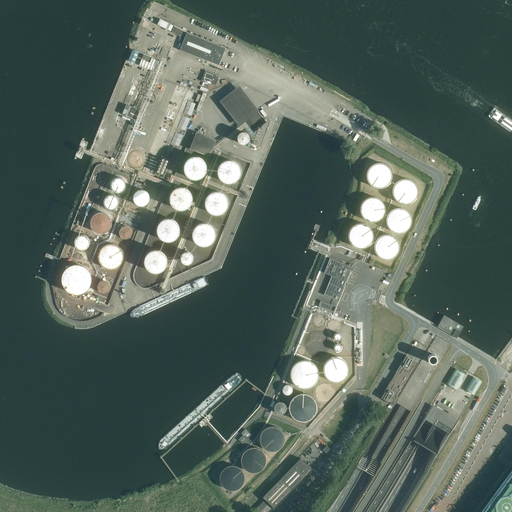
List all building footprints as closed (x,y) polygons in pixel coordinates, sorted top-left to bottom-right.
[(174,26),(171,32),(177,35),(183,38),(186,32),(174,26)] [(219,66),(226,48),(225,48),(187,33),(180,50),(219,66)] [(134,64),(139,52),(133,50),(132,52),(132,53),(129,59),(129,60),(128,61),(134,64)] [(153,71),(157,61),(152,58),(150,63),(142,60),(139,65),(153,71)] [(165,64),(162,62),(158,72),(163,74),(166,64),(165,64)] [(216,85),(219,77),(216,76),(216,75),(205,70),(201,81),(202,81),(204,82),(205,82),(205,83),(208,84),(208,83),(212,85),(213,84),(216,85)] [(239,87),(221,102),(241,127),(243,126),(250,135),(259,127),(260,128),(261,126),(266,122),(239,87)] [(203,92),(196,110),(200,112),(207,93),(203,92)] [(183,113),(192,116),(194,110),(196,104),(188,101),(183,113)] [(143,114),(145,110),(135,106),(134,108),(126,105),(122,114),(136,119),(139,112),(143,114)] [(177,127),(185,131),(190,119),(182,116),(177,127)] [(259,127),(252,144),(260,147),(269,123),(266,122),(261,126),(260,128),(259,127)] [(171,143),(178,146),(183,135),(176,132),(171,143)] [(238,136),(237,137),(237,138),(237,139),(238,140),(238,141),(239,142),(240,143),(241,144),(242,144),(243,144),(244,144),(245,144),(246,144),(246,143),(247,143),(248,142),(248,141),(249,141),(249,140),(249,139),(249,138),(249,137),(249,136),(249,135),(248,135),(248,134),(247,133),(246,133),(246,132),(245,132),(244,132),(243,132),(242,132),(241,132),(241,133),(240,133),(239,134),(239,135),(238,135),(238,136)] [(216,141),(196,133),(189,150),(209,158),(216,141)] [(129,156),(129,157),(129,158),(129,159),(129,160),(129,161),(129,162),(129,163),(130,164),(131,165),(131,166),(132,166),(133,167),(134,167),(135,167),(136,168),(137,168),(138,167),(139,167),(140,167),(141,166),(142,166),(142,165),(143,165),(144,164),(144,163),(144,162),(145,161),(145,160),(145,159),(145,158),(145,157),(144,157),(144,156),(144,155),(143,155),(143,154),(142,154),(142,153),(141,153),(140,152),(139,152),(138,152),(138,151),(137,151),(136,151),(135,152),(134,152),(133,152),(132,153),(131,154),(130,155),(129,156)] [(201,158),(196,157),(191,158),(187,160),(185,163),(184,167),(184,171),(186,174),(188,177),(192,179),(197,179),(201,178),(204,176),(206,172),(206,166),(206,163),(203,160),(201,158)] [(235,162),(230,160),(224,161),(221,163),(219,167),(218,171),(218,174),(219,177),(222,180),(225,182),(231,183),(235,181),(237,179),(240,175),(240,170),(239,167),(237,164),(235,162)] [(370,167),(369,168),(369,169),(368,170),(367,171),(367,172),(367,173),(367,174),(366,175),(367,176),(367,177),(367,178),(367,179),(367,180),(368,181),(368,182),(369,183),(369,184),(370,184),(371,185),(372,186),(373,186),(374,187),(375,188),(377,188),(378,188),(380,188),(381,188),(382,188),(383,188),(384,187),(385,187),(386,186),(387,186),(388,185),(389,184),(390,183),(390,181),(391,181),(391,180),(391,179),(391,178),(392,178),(392,177),(392,176),(392,175),(392,174),(392,173),(391,172),(391,171),(391,170),(390,169),(389,168),(389,167),(388,166),(387,166),(386,165),(385,164),(384,164),(383,164),(382,163),(381,163),(380,163),(378,163),(377,163),(376,163),(375,164),(374,164),(373,164),(372,165),(371,166),(370,167)] [(114,179),(113,180),(112,181),(111,182),(111,183),(111,184),(111,185),(111,186),(111,187),(112,188),(112,189),(113,190),(114,191),(115,191),(115,192),(116,192),(117,192),(118,192),(119,192),(120,192),(121,192),(122,192),(122,191),(123,191),(124,190),(124,189),(125,189),(125,188),(125,187),(126,186),(126,185),(126,184),(126,183),(125,183),(125,182),(124,181),(123,180),(123,179),(122,178),(121,178),(119,178),(118,178),(117,178),(116,178),(115,178),(114,179)] [(414,182),(413,182),(412,181),(411,181),(410,180),(409,180),(408,179),(407,179),(406,179),(405,179),(404,179),(403,179),(402,179),(401,180),(400,180),(399,181),(398,181),(397,182),(396,182),(396,183),(395,184),(394,185),(394,186),(393,187),(393,188),(393,189),(393,190),(392,191),(393,193),(393,194),(393,196),(394,197),(394,198),(395,199),(396,200),(396,201),(398,202),(399,202),(399,203),(400,203),(402,204),(403,204),(404,204),(405,204),(406,204),(407,204),(408,204),(409,203),(410,203),(411,203),(412,202),(413,202),(413,201),(414,200),(415,199),(416,198),(416,197),(417,196),(417,195),(417,194),(418,193),(418,192),(418,191),(417,190),(417,189),(417,188),(417,187),(416,186),(415,184),(414,183),(414,182)] [(187,189),(182,187),(176,188),(173,190),(171,194),(170,198),(170,201),(171,205),(174,207),(177,209),(183,210),(187,208),(190,206),(192,202),(192,197),(192,194),(189,190),(187,189)] [(133,195),(133,196),(133,197),(133,198),(133,199),(133,200),(134,200),(134,201),(134,202),(135,202),(135,203),(136,204),(137,204),(137,205),(138,205),(139,205),(140,206),(141,206),(142,206),(143,205),(144,205),(145,205),(146,204),(147,203),(148,202),(148,201),(149,201),(149,200),(149,199),(149,198),(149,197),(149,196),(149,195),(149,194),(148,194),(148,193),(147,192),(146,191),(145,190),(144,190),(143,190),(142,190),(141,189),(141,190),(140,190),(139,190),(138,190),(137,191),(136,191),(136,192),(135,192),(135,193),(134,193),(134,194),(134,195),(133,195)] [(223,193),(217,192),(212,193),(209,195),(206,198),(205,202),(205,206),(207,209),(209,212),(213,214),(218,214),(222,213),(225,211),(227,207),(228,201),(227,198),(225,195),(223,193)] [(106,197),(105,198),(105,199),(104,200),(104,201),(104,202),(104,203),(104,204),(105,205),(105,206),(106,207),(107,208),(108,208),(109,209),(110,209),(111,209),(112,209),(113,209),(114,209),(115,208),(116,207),(117,206),(118,205),(118,204),(118,203),(118,202),(118,201),(118,200),(118,199),(117,198),(117,197),(116,197),(116,196),(115,196),(114,195),(113,195),(111,195),(110,195),(109,195),(108,196),(107,196),(106,197)] [(363,201),(363,202),(362,202),(362,203),(361,204),(361,205),(361,206),(360,206),(360,207),(360,208),(360,209),(360,210),(360,211),(360,212),(360,213),(361,214),(361,215),(362,216),(363,217),(363,218),(364,219),(365,220),(366,220),(367,221),(368,221),(369,222),(370,222),(372,222),(373,222),(374,222),(376,222),(377,221),(378,221),(379,220),(381,219),(382,218),(383,217),(383,216),(384,215),(384,214),(385,213),(385,212),(385,211),(385,210),(385,209),(385,208),(385,207),(385,206),(384,205),(384,204),(383,203),(383,202),(382,201),(381,200),(380,200),(380,199),(379,199),(378,198),(377,198),(376,197),(375,197),(374,197),(373,197),(372,197),(371,197),(370,197),(369,197),(368,198),(366,199),(365,200),(364,200),(363,201)] [(410,214),(409,213),(408,212),(407,211),(406,210),(405,210),(404,209),(403,209),(402,208),(401,208),(400,208),(399,208),(398,208),(397,208),(396,208),(395,208),(394,209),(393,209),(392,209),(391,210),(390,211),(389,212),(389,213),(388,213),(388,214),(387,215),(387,216),(386,217),(386,218),(386,219),(386,220),(386,221),(386,222),(386,223),(387,224),(387,225),(387,226),(388,227),(388,228),(389,228),(389,229),(390,229),(391,230),(391,231),(392,231),(393,232),(394,232),(395,233),(397,233),(398,233),(399,233),(400,233),(401,233),(402,233),(403,232),(404,232),(405,231),(406,231),(407,230),(408,229),(409,228),(410,227),(410,226),(410,225),(411,225),(411,224),(411,223),(411,222),(411,221),(411,220),(411,219),(411,218),(411,217),(411,216),(410,216),(410,214)] [(91,219),(91,220),(91,221),(91,222),(90,223),(91,224),(91,225),(91,226),(91,227),(92,227),(92,228),(92,229),(93,229),(94,230),(95,231),(95,232),(96,232),(97,233),(98,233),(99,233),(101,233),(102,233),(103,233),(104,233),(105,233),(106,232),(107,232),(108,231),(109,230),(110,229),(111,228),(111,227),(111,226),(112,225),(112,224),(112,223),(112,222),(112,221),(111,221),(111,220),(111,219),(111,218),(110,217),(109,216),(108,215),(107,214),(106,213),(105,213),(104,213),(103,212),(102,212),(101,212),(100,212),(99,212),(98,213),(97,213),(96,213),(95,214),(94,215),(93,216),(92,217),(92,218),(91,218),(91,219)] [(174,220),(169,218),(164,219),(161,221),(158,225),(157,229),(157,233),(159,236),(161,239),(165,240),(170,241),(174,240),(177,237),(179,233),(180,228),(179,225),(177,222),(174,220)] [(208,224),(204,223),(200,224),(197,225),(194,228),(193,231),(193,235),(193,239),(195,242),(198,244),(202,245),(205,245),(209,244),(212,242),(214,239),(215,235),(215,232),(213,228),(211,226),(208,224)] [(371,229),(371,228),(370,228),(369,227),(369,226),(368,225),(367,225),(366,224),(365,224),(364,224),(363,223),(362,223),(361,223),(360,223),(359,223),(358,223),(357,224),(356,224),(355,225),(354,225),(353,226),(352,226),(352,227),(351,228),(350,229),(350,230),(349,230),(349,231),(349,232),(348,233),(348,234),(348,235),(348,236),(348,238),(348,239),(349,240),(349,241),(350,242),(350,243),(351,244),(352,245),(353,246),(355,247),(356,247),(357,248),(358,248),(359,248),(360,248),(361,248),(363,248),(364,248),(365,248),(366,247),(367,247),(367,246),(368,246),(369,245),(370,244),(371,243),(372,242),(372,241),(372,240),(373,239),(373,238),(373,237),(373,236),(373,235),(373,234),(373,233),(373,232),(372,231),(372,230),(372,229),(371,229)] [(132,233),(132,232),(131,231),(131,230),(131,229),(130,229),(130,228),(129,227),(128,227),(127,226),(126,226),(125,226),(124,226),(123,227),(122,227),(121,228),(120,229),(120,230),(119,230),(119,231),(119,232),(119,233),(119,234),(120,235),(120,236),(121,236),(121,237),(122,237),(122,238),(123,238),(124,238),(125,239),(126,239),(127,238),(128,238),(129,238),(129,237),(130,237),(130,236),(131,236),(131,235),(131,234),(131,233),(132,233)] [(375,242),(375,243),(374,244),(374,245),(374,246),(374,247),(374,248),(374,249),(374,250),(375,250),(375,251),(375,252),(376,253),(376,254),(377,255),(378,256),(379,257),(380,258),(381,258),(383,259),(384,259),(385,259),(387,259),(388,259),(389,259),(390,259),(392,258),(393,258),(394,257),(395,256),(396,255),(397,254),(397,253),(398,253),(398,252),(398,251),(399,251),(399,250),(399,249),(399,248),(399,247),(399,245),(399,244),(399,243),(398,242),(398,241),(397,240),(397,239),(396,238),(395,238),(394,237),(393,236),(392,236),(391,235),(390,235),(389,234),(388,234),(387,234),(386,234),(385,234),(384,235),(383,235),(381,235),(381,236),(379,236),(379,237),(378,238),(377,239),(376,240),(375,241),(375,242)] [(89,243),(89,242),(89,241),(89,240),(89,239),(88,239),(88,238),(87,237),(86,236),(85,236),(84,235),(83,235),(82,235),(81,235),(80,235),(79,235),(78,236),(77,237),(76,237),(76,238),(75,238),(75,239),(75,240),(74,241),(74,242),(74,243),(74,244),(75,245),(75,246),(76,247),(76,248),(77,248),(78,249),(79,250),(80,250),(81,250),(82,250),(83,250),(84,250),(85,249),(86,249),(87,248),(88,247),(89,246),(89,245),(89,244),(89,243)] [(106,245),(105,246),(104,246),(103,247),(102,247),(102,248),(101,249),(100,250),(100,251),(99,252),(99,253),(99,254),(98,255),(98,256),(98,257),(98,258),(98,259),(99,260),(99,261),(99,262),(100,262),(100,263),(101,264),(102,265),(103,266),(104,267),(105,268),(106,268),(107,269),(108,269),(109,269),(111,269),(112,269),(113,269),(114,269),(115,268),(116,268),(117,268),(118,267),(119,267),(120,266),(121,265),(121,264),(122,263),(122,262),(123,261),(123,260),(123,259),(123,258),(123,257),(123,256),(123,255),(123,254),(123,253),(122,252),(122,251),(122,250),(121,249),(120,248),(119,247),(118,246),(117,246),(116,245),(115,245),(114,244),(113,244),(112,244),(111,244),(110,244),(109,244),(108,244),(107,245),(106,245)] [(159,250),(157,250),(154,250),(152,251),(150,252),(148,253),(147,255),(146,257),(145,259),(145,261),(145,263),(145,265),(146,267),(148,269),(150,271),(152,272),(154,272),(156,272),(158,272),(161,271),(163,270),(164,269),(166,267),(167,265),(167,263),(167,260),(167,258),(166,256),(165,254),(163,252),(161,251),(159,250)] [(186,252),(184,252),(182,254),(181,257),(181,259),(182,261),(183,262),(185,263),(187,264),(189,263),(192,261),(192,259),(193,257),(192,255),(190,253),(188,252),(186,252)] [(339,301),(354,266),(350,264),(349,266),(330,259),(324,273),(332,276),(324,295),(339,301)] [(91,279),(91,278),(91,277),(91,276),(91,275),(90,274),(90,273),(90,272),(89,272),(89,271),(88,270),(87,269),(86,268),(85,267),(84,266),(82,266),(81,265),(80,265),(79,265),(77,264),(76,264),(74,265),(73,265),(72,265),(71,265),(70,266),(69,267),(68,267),(67,268),(66,269),(65,270),(64,272),(63,273),(63,274),(63,275),(62,276),(62,277),(62,278),(62,279),(62,280),(62,281),(62,282),(62,283),(63,284),(63,285),(64,287),(65,288),(66,289),(67,290),(67,291),(68,291),(69,292),(70,293),(71,293),(73,294),(74,294),(76,294),(77,294),(79,294),(80,294),(81,293),(82,293),(83,292),(84,292),(86,291),(87,290),(88,289),(89,288),(89,287),(90,286),(90,285),(91,284),(91,283),(91,282),(91,281),(91,280),(91,279)] [(110,287),(110,286),(110,285),(109,285),(109,284),(109,283),(108,283),(108,282),(107,282),(106,281),(105,281),(104,281),(103,281),(102,281),(101,281),(100,282),(99,282),(99,283),(98,283),(98,284),(98,285),(97,286),(97,287),(97,288),(98,288),(98,289),(98,290),(99,290),(99,291),(100,292),(101,292),(101,293),(102,293),(103,293),(104,293),(105,293),(106,293),(106,292),(107,292),(108,292),(108,291),(109,290),(109,289),(110,288),(110,287)] [(330,311),(332,306),(321,301),(319,306),(330,311)] [(457,337),(463,327),(454,321),(444,315),(437,326),(437,327),(438,328),(439,328),(447,333),(456,339),(457,338),(457,337)] [(451,344),(436,335),(428,348),(412,376),(396,403),(411,412),(451,344)] [(397,399),(415,369),(414,368),(417,363),(416,362),(415,362),(416,361),(406,355),(404,358),(403,361),(402,361),(397,371),(396,372),(395,374),(394,377),(392,379),(391,381),(385,390),(384,392),(385,392),(384,393),(383,395),(381,398),(391,404),(393,405),(396,399),(397,399)] [(328,360),(327,360),(327,361),(326,361),(325,362),(325,363),(324,364),(324,365),(324,366),(323,367),(323,368),(323,369),(323,370),(323,371),(323,372),(324,373),(324,374),(324,375),(325,375),(325,377),(326,378),(327,378),(327,379),(328,379),(328,380),(329,380),(329,381),(330,381),(331,381),(332,382),(333,382),(334,382),(335,382),(336,382),(337,382),(338,382),(339,382),(340,381),(341,381),(342,380),(343,380),(344,379),(345,378),(346,377),(346,376),(347,376),(347,375),(347,374),(348,373),(348,372),(348,371),(348,370),(348,368),(348,367),(348,366),(348,365),(347,364),(346,363),(346,362),(345,361),(344,360),(343,359),(342,358),(341,358),(340,358),(339,357),(338,357),(337,357),(336,357),(335,357),(334,357),(333,357),(332,358),(331,358),(330,358),(329,359),(328,360)] [(291,370),(291,371),(291,372),(290,372),(290,374),(290,375),(290,376),(291,377),(291,378),(291,379),(292,380),(292,381),(293,382),(294,383),(295,384),(296,385),(297,386),(299,387),(300,387),(301,388),(303,388),(304,388),(305,388),(307,388),(308,388),(310,387),(311,387),(312,386),(313,385),(314,384),(315,383),(316,382),(317,381),(317,380),(318,379),(318,378),(318,377),(318,376),(318,375),(318,374),(318,373),(318,372),(318,371),(318,370),(318,369),(317,368),(316,367),(316,366),(315,365),(314,364),(313,363),(312,362),(311,362),(310,361),(309,361),(308,361),(306,360),(305,360),(304,360),(302,360),(301,360),(300,361),(299,361),(298,362),(296,363),(295,364),(294,365),(293,366),(293,367),(292,367),(292,368),(291,369),(291,370)] [(457,371),(455,370),(447,385),(451,388),(455,390),(456,390),(458,388),(465,375),(457,371)] [(284,386),(283,386),(283,387),(283,388),(282,388),(282,389),(282,390),(282,391),(283,391),(283,392),(283,393),(284,393),(284,394),(285,394),(286,395),(287,395),(288,395),(289,395),(289,394),(290,394),(291,393),(292,392),(292,391),(292,390),(292,389),(292,388),(292,387),(291,386),(290,385),(289,385),(288,385),(287,385),(286,385),(285,385),(284,386)] [(291,400),(290,401),(290,402),(289,403),(289,404),(289,405),(289,406),(289,408),(289,409),(289,410),(289,411),(290,412),(290,413),(290,414),(291,415),(291,416),(292,416),(293,417),(294,418),(295,419),(297,420),(298,421),(299,421),(301,421),(302,421),(304,421),(305,421),(306,421),(307,421),(308,420),(309,420),(310,419),(311,419),(312,418),(313,417),(314,416),(314,415),(315,414),(315,413),(316,412),(316,411),(316,410),(316,409),(317,409),(317,408),(317,407),(316,406),(316,405),(316,404),(316,403),(316,402),(315,402),(315,401),(314,400),(314,399),(313,398),(312,397),(311,397),(311,396),(309,395),(308,395),(307,394),(306,394),(305,394),(304,394),(303,394),(301,394),(300,394),(299,394),(298,394),(297,395),(296,395),(295,396),(294,397),(293,397),(292,399),(291,400)] [(275,405),(274,406),(274,407),(274,408),(274,409),(275,410),(275,411),(276,412),(277,413),(278,413),(279,414),(280,414),(281,414),(282,413),(283,413),(284,413),(284,412),(285,412),(285,411),(286,410),(286,409),(286,408),(286,407),(286,406),(286,405),(285,404),(284,403),(283,402),(282,402),(281,402),(280,402),(279,402),(278,402),(277,402),(276,403),(275,404),(275,405)] [(364,454),(357,466),(375,477),(382,465),(381,463),(405,422),(411,412),(396,403),(388,417),(370,446),(366,454),(364,454)] [(432,406),(425,419),(432,424),(419,446),(420,447),(422,448),(435,425),(449,433),(457,420),(432,406)] [(424,420),(412,441),(435,455),(448,434),(424,420)] [(283,433),(283,432),(282,431),(281,430),(280,429),(279,428),(278,428),(277,427),(276,427),(275,427),(274,426),(273,426),(272,426),(271,426),(270,426),(269,427),(268,427),(267,428),(266,428),(265,429),(264,429),(263,430),(262,431),(262,432),(261,433),(261,434),(260,435),(260,436),(260,437),(260,438),(260,439),(260,440),(260,441),(260,443),(261,444),(261,445),(262,446),(263,447),(263,448),(264,448),(264,449),(265,449),(266,450),(267,450),(269,451),(270,451),(271,451),(272,451),(273,451),(275,451),(276,451),(277,450),(278,450),(279,449),(280,448),(281,448),(281,447),(282,447),(282,446),(283,445),(284,444),(284,443),(284,442),(284,441),(284,440),(285,439),(285,438),(284,437),(284,436),(284,435),(284,434),(283,433)] [(243,444),(251,435),(248,432),(246,430),(245,429),(241,433),(243,435),(238,440),(239,440),(241,442),(243,444)] [(243,454),(242,454),(242,456),(241,457),(241,458),(241,460),(241,461),(241,462),(241,463),(242,465),(242,466),(243,466),(243,467),(244,468),(245,469),(246,470),(247,471),(249,472),(250,472),(251,472),(252,472),(254,473),(255,472),(256,472),(257,472),(258,472),(259,471),(261,470),(262,470),(263,469),(263,468),(264,467),(265,466),(265,465),(265,464),(266,463),(266,462),(266,461),(266,460),(266,459),(266,458),(266,457),(265,456),(265,455),(265,454),(264,453),(264,452),(263,452),(263,451),(262,450),(261,450),(260,449),(259,449),(258,448),(257,448),(256,447),(255,447),(254,447),(253,447),(251,447),(251,448),(250,448),(248,448),(247,449),(246,449),(245,450),(245,451),(244,451),(244,452),(243,452),(243,454)] [(304,477),(311,471),(309,469),(306,466),(302,462),(299,460),(263,497),(265,499),(271,506),(274,508),(276,506),(278,504),(292,489),(304,477)] [(221,471),(221,472),(220,473),(220,474),(220,475),(220,476),(220,477),(220,478),(220,479),(220,480),(220,481),(220,482),(221,483),(221,484),(222,485),(223,486),(223,487),(224,487),(225,488),(226,489),(227,489),(229,490),(230,490),(231,490),(233,490),(234,490),(235,490),(236,490),(237,489),(238,489),(239,488),(240,487),(241,486),(242,485),(243,484),(243,483),(244,483),(244,482),(244,481),(244,480),(244,479),(245,478),(245,477),(244,476),(244,475),(244,474),(244,473),(243,472),(242,471),(242,470),(241,469),(240,468),(239,468),(238,467),(237,466),(235,466),(234,465),(233,465),(232,465),(231,465),(230,465),(229,466),(228,466),(227,466),(226,467),(225,467),(224,468),(223,469),(222,470),(221,471)] [(511,511),(511,472),(483,511),(511,511)] [(266,511),(270,508),(263,501),(252,511),(266,511)]
